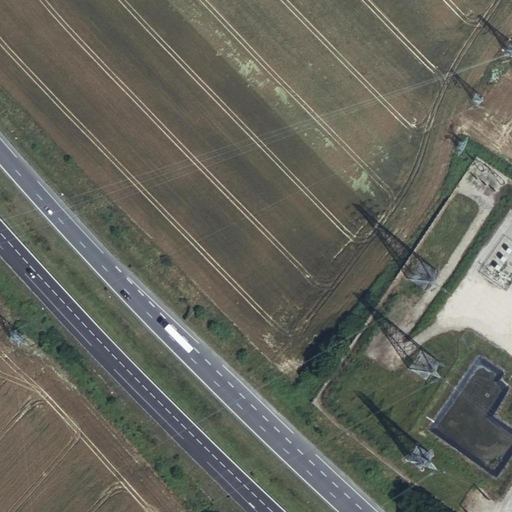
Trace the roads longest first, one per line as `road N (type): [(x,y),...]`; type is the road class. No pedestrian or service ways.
road 1 (motorway): [(351,511),(149,314),(0,150)]
road 2 (motorway): [(0,231),(272,511)]
